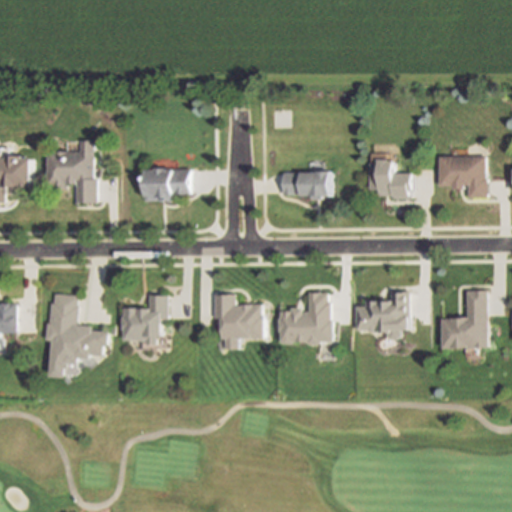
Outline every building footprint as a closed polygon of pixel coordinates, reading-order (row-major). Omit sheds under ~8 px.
[(96,139),(96,150),(95,177),(100,177),(100,201),(95,201),(79,200),(80,181),(50,181),(51,150),(83,150),(83,139),(96,139)] [(24,156),(24,158),(29,158),(29,155),(36,155),(36,158),(36,183),(24,183),(8,183),(8,201),(0,201),(0,156),(12,156),(12,151),(24,151),(24,156)] [(484,154),(484,176),(486,176),(486,194),(484,194),(468,194),(468,183),(463,183),(463,185),(453,185),(453,183),(438,183),(438,154),(484,154)] [(390,158),(390,162),(390,170),(410,170),(409,188),(407,187),(407,192),(377,192),(377,187),(369,187),(369,169),(369,161),(375,161),(375,157),(390,158)] [(180,198),(150,198),(150,193),(149,167),(193,167),(193,193),(180,193),(180,198)] [(319,193),(319,196),(309,196),(309,193),(281,193),(281,168),(327,168),(327,193),(319,193)] [(441,345),(440,317),(449,317),(449,315),(466,315),(466,289),(486,288),(487,344),(441,345)] [(334,300),(334,306),(334,309),(334,339),(326,339),(324,342),(316,342),(313,339),(285,339),(285,309),(296,309),(296,306),(313,306),(313,300),(313,291),(331,291),(331,300),(334,300)] [(108,352),(95,352),(95,355),(85,355),(85,361),(72,360),(71,374),(55,373),(57,338),(53,337),(55,301),(59,301),(60,292),(75,293),(82,293),(82,304),(83,304),(82,323),(97,324),(96,328),(109,329),(108,352)] [(240,292),(240,304),(267,304),(267,335),(244,335),(244,346),(230,346),(230,335),(227,335),(227,324),(223,324),(223,317),(219,317),(219,292),(227,292),(240,292)] [(172,293),(172,317),(169,317),(169,332),(159,332),(159,338),(159,342),(150,342),(150,338),(128,338),(128,306),(154,306),(154,293),(169,293),(172,293)] [(0,303),(19,303),(19,333),(0,333),(0,303)]
